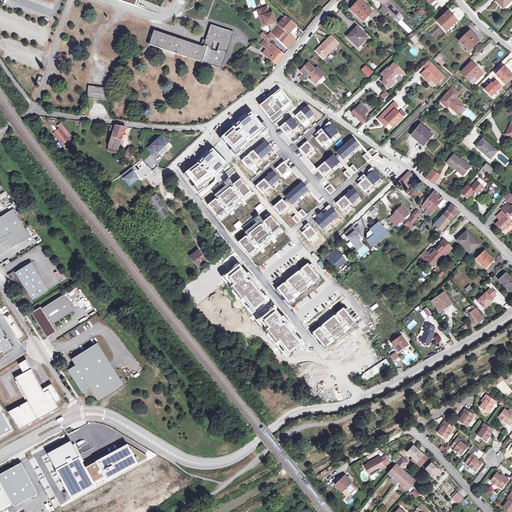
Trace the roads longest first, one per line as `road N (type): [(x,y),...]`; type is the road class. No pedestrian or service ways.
road 1 (residential): [(170,167),(361,398)]
road 2 (tertiary): [(120,422),(180,459),(219,464),(297,413),(361,398)]
road 3 (unclassified): [(1,133),(34,111),(151,127),(212,125)]
road 4 (tertiary): [(361,398),(511,315)]
road 5 (unclassified): [(277,74),(406,168)]
road 6 (residential): [(471,492),(414,429),(470,397)]
road 7 (unclassified): [(75,411),(0,289)]
road 8 (unclassified): [(406,168),(511,257)]
road 9 (residential): [(406,168),(317,253)]
